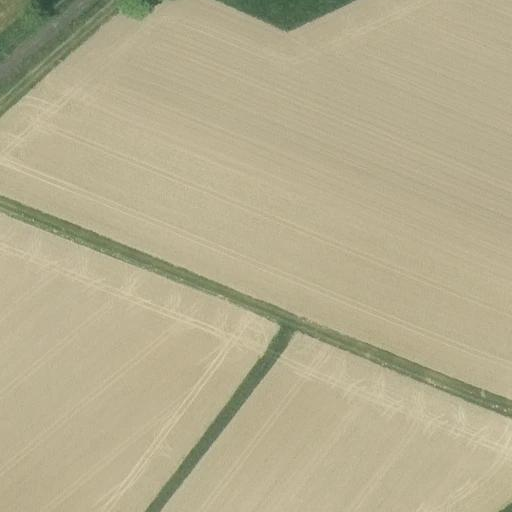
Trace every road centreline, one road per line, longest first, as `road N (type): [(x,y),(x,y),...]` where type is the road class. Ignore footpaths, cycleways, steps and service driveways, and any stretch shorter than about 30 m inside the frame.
road 1 (track): [(0,207),(511,412)]
road 2 (track): [(302,331),(170,511)]
